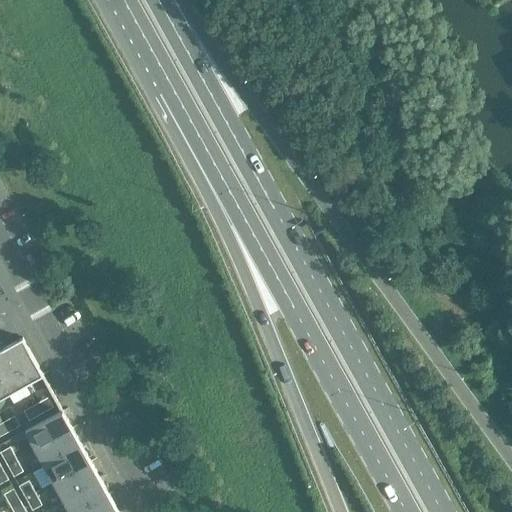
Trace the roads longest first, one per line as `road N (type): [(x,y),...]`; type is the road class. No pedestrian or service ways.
road 1 (trunk): [(443,511),(159,0)]
road 2 (trunk): [(511,459),(181,0)]
road 3 (trunk): [(154,55),(406,511)]
road 4 (trunk): [(154,55),(154,97),(237,256),(340,511)]
road 5 (residential): [(151,511),(0,240)]
